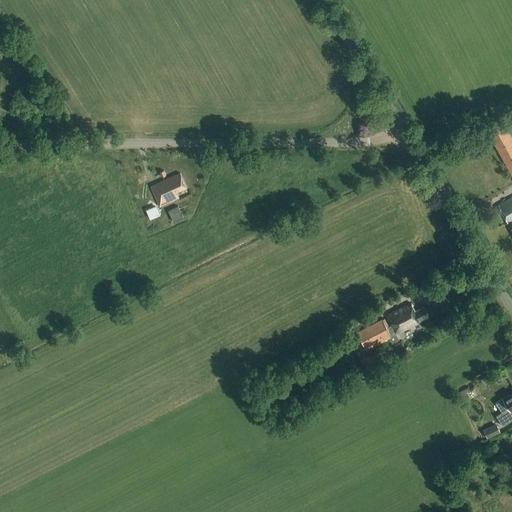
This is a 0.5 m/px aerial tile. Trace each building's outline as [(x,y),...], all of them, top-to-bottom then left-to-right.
[(511,140),(501,121),(486,129),(511,176),(511,140)] [(180,174),(151,186),(160,206),(179,197),(176,192),(186,188),(180,174)] [(511,227),(511,228),(511,229),(511,197),(498,205),(507,222),(510,220),(511,224),(511,227)] [(178,207),(169,211),(174,222),(183,217),(178,207)] [(382,319),(357,331),(365,348),(384,338),(395,333),(427,316),(426,314),(427,313),(424,307),(415,311),(411,303),(386,316),(391,325),(386,327),(384,323),(382,319)] [(354,333),(344,336),(350,353),(360,350),(354,333)] [(368,357),(361,359),(364,365),(370,362),(368,357)] [(511,393),(510,395),(508,393),(502,398),(495,403),(502,412),(496,416),(503,426),(511,420),(511,411),(511,410),(511,409),(511,393)] [(484,432),(487,439),(499,433),(497,428),(493,430),(492,428),(484,432)]
